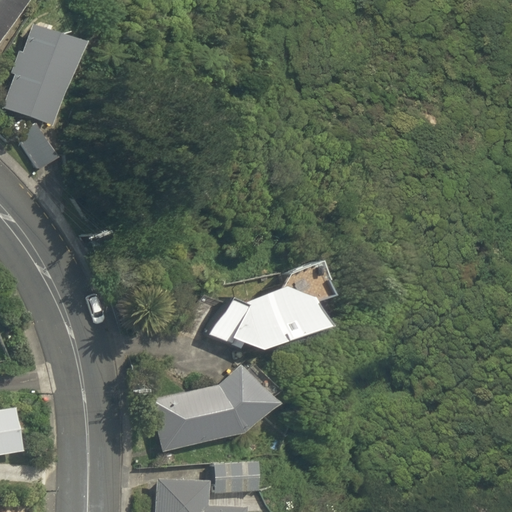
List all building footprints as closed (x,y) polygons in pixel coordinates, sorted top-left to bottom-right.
[(0,0),(0,21),(14,0),(0,0)] [(0,109),(44,125),(73,40),(24,23),(14,52),(11,51),(3,73),(7,74),(0,93),(0,109)] [(33,169),(52,156),(28,122),(10,134),(33,169)] [(262,279),(260,278),(224,297),(210,291),(197,331),(232,346),(233,341),(246,346),(299,319),(298,316),(322,305),(297,253),(266,266),(262,279)] [(226,360),(205,381),(142,398),(154,450),(231,431),(262,399),(226,360)] [(0,456),(21,453),(13,408),(0,410),(0,456)] [(247,459),(205,462),(208,492),(250,489),(247,459)] [(200,503),(201,478),(147,476),(146,511),(236,511),(237,504),(200,503)]
